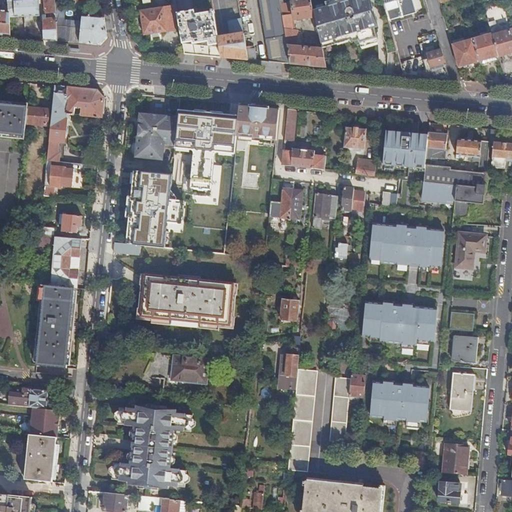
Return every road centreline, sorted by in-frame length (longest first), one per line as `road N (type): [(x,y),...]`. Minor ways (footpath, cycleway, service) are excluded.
road 1 (residential): [(119,70),(74,511)]
road 2 (residential): [(486,511),(511,234)]
road 3 (residential): [(286,86),(276,164),(284,173),(385,182)]
road 4 (secondary): [(456,103),(286,86)]
road 5 (secondary): [(286,86),(119,70)]
